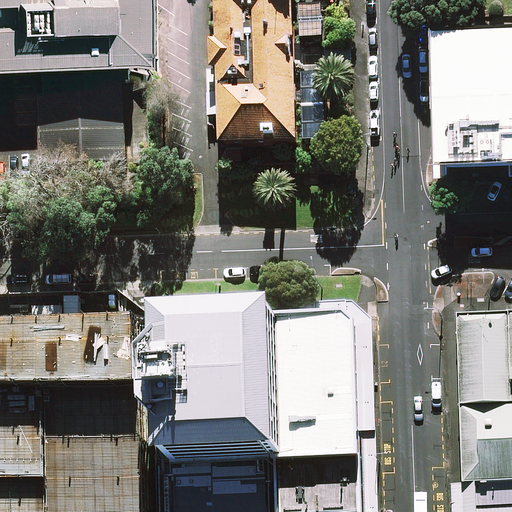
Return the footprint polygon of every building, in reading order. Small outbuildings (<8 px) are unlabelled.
[(134,0),(0,0),(0,47),(136,41),(134,0)] [(306,0),(227,0),(230,43),(224,43),(225,73),(231,73),(234,147),(312,144),(306,0)] [(511,29),(452,32),(457,162),(511,159),(511,29)] [(129,159),(124,63),(39,66),(40,162),(129,159)] [(511,313),(458,315),(462,408),(511,405),(511,313)] [(352,321),(277,324),(282,470),(284,511),(368,511),(367,467),(361,331),(352,321)] [(170,327),(155,328),(162,511),(284,511),(282,470),(277,324),(170,327)] [(511,483),(511,405),(462,408),(465,485),(511,483)] [(511,511),(511,483),(465,485),(465,511),(511,511)]
